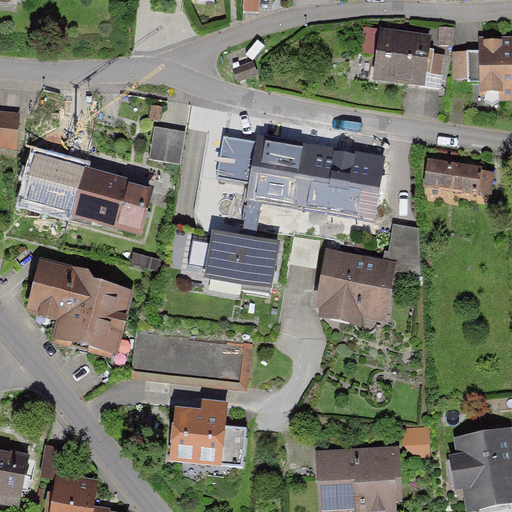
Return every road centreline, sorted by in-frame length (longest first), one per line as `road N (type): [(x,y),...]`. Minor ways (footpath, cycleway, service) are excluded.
road 1 (residential): [(179,68),(247,105),(511,145)]
road 2 (residential): [(179,68),(262,26),(386,11),(511,12)]
road 3 (unclassified): [(158,511),(0,318)]
road 4 (residential): [(0,70),(179,68)]
